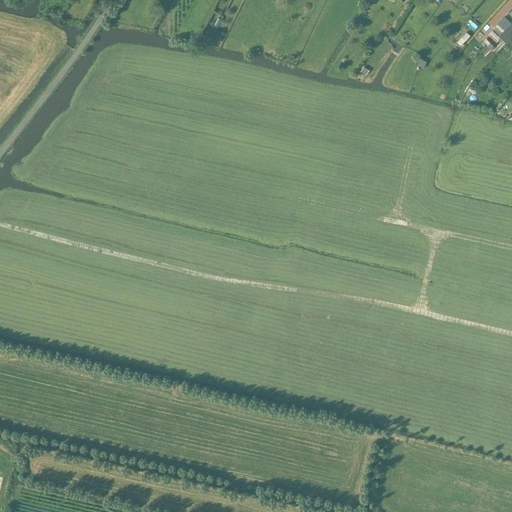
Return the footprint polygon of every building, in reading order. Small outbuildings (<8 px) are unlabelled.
[(496,25),(492,29),(499,36),(503,32),(505,29),(498,23),(496,25)] [(499,36),(498,36),(500,38),(503,41),(510,34),(511,32),(511,24),(511,23),(505,29),(503,32),(499,36)] [(492,30),(488,35),(496,42),(500,38),(498,36),(492,30)] [(466,32),(460,39),(464,42),(470,36),(466,32)] [(417,62),(415,65),(416,65),(422,68),(423,69),(427,62),(425,61),(419,58),(417,62)]
